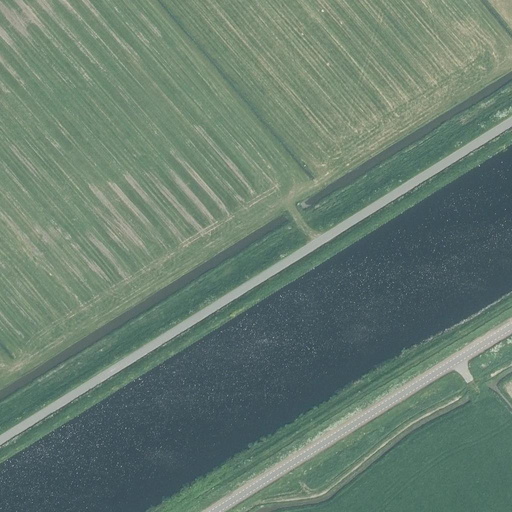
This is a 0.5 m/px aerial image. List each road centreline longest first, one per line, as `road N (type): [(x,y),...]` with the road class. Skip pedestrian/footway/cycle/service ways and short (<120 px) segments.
road 1 (unclassified): [(0,439),(511,119)]
road 2 (tertiary): [(214,511),(511,325)]
